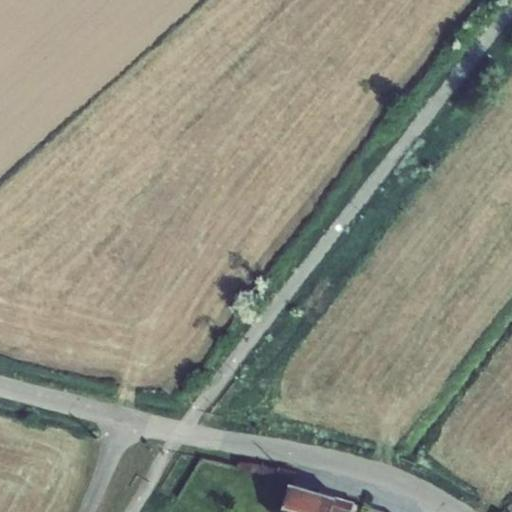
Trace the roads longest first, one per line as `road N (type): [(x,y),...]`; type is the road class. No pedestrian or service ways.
road 1 (residential): [(184,435),(356,471),(441,511)]
road 2 (unclassified): [(0,390),(125,424)]
